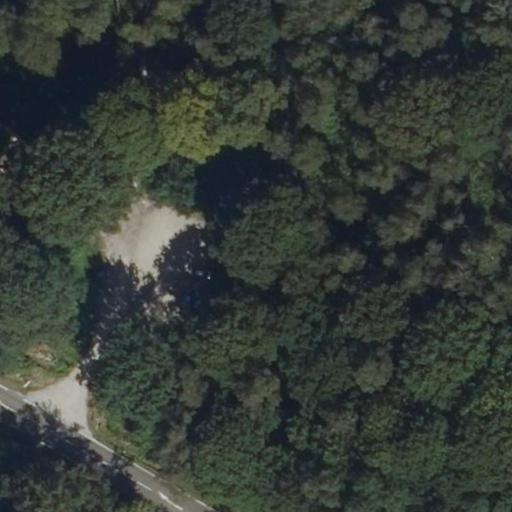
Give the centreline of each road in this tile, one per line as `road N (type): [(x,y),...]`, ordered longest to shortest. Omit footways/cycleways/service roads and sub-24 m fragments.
road 1 (track): [(90,345),(190,372),(511,377)]
road 2 (track): [(0,117),(94,219),(135,249),(54,431)]
road 3 (primary): [(0,400),(181,511)]
